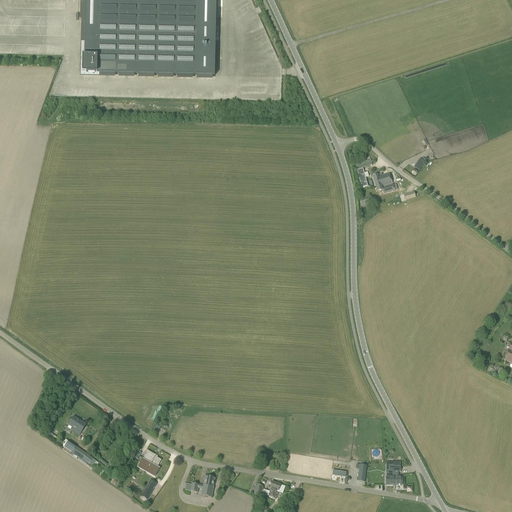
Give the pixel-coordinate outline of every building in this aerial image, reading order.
[(99,0),(85,0),(84,53),(84,57),(82,57),(82,59),(84,59),(84,72),(84,73),(93,73),(93,75),(94,75),(94,73),(215,76),(216,25),(98,23),(99,0)] [(419,159),(414,168),(419,171),(424,163),(427,161),(423,158),(419,160),(419,159)] [(358,169),(372,165),(370,159),(356,163),(358,169)] [(377,192),(382,191),(383,195),(394,191),(393,185),(382,188),(382,187),(392,184),(389,174),(382,176),(382,174),(373,177),(376,188),(377,192)] [(496,354),(492,358),(501,366),(505,362),(496,354)] [(79,436),(86,425),(74,417),(69,425),(73,428),(71,431),(79,436)] [(93,459),(66,440),(63,443),(63,447),(64,448),(79,458),(87,463),(89,465),(93,459)] [(146,472),(156,455),(147,451),(145,455),(143,459),(143,458),(138,467),(146,472)] [(156,455),(146,472),(155,477),(160,468),(158,467),(161,460),(157,458),(157,459),(155,457),(156,455)] [(277,470),(278,460),(275,460),(275,462),(270,461),(269,464),(271,464),(270,469),(277,470)] [(389,471),(389,472),(398,471),(398,472),(400,472),(400,463),(389,463),(389,471)] [(364,483),(367,466),(360,465),(359,469),(357,482),(364,483)] [(386,478),(386,486),(402,485),(402,477),(398,477),(398,472),(398,471),(389,472),(389,471),(386,471),(386,478)] [(210,478),(209,477),(207,476),(207,477),(205,477),(204,486),(192,484),(190,492),(198,493),(198,489),(202,490),(201,496),(212,498),(213,489),(212,488),(214,479),(210,478)] [(155,488),(157,484),(150,480),(148,484),(147,487),(146,486),(141,497),(148,501),(153,490),(155,487),(155,488)] [(272,482),(269,490),(273,492),(274,489),(279,491),(278,493),(283,494),(285,487),(281,485),(272,482)] [(256,484),(252,494),(259,497),(260,498),(261,496),(263,489),(264,487),(256,484)] [(263,489),(261,496),(264,497),(264,495),(267,496),(276,499),(278,493),(279,491),(274,489),(273,492),(269,490),(269,491),(263,489)]
